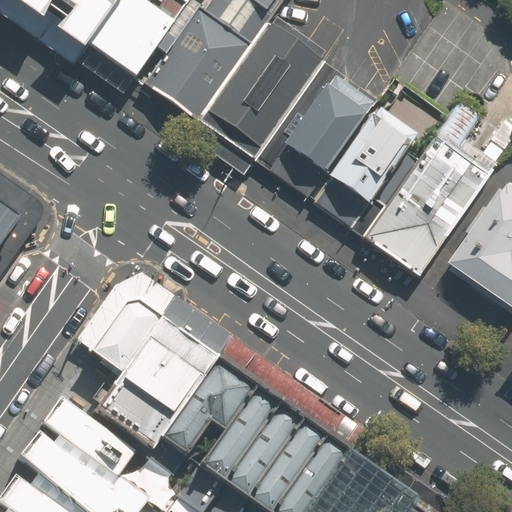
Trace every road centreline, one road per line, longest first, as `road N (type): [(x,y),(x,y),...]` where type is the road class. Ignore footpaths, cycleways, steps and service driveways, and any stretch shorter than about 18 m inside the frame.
road 1 (secondary): [(121,184),(511,455)]
road 2 (residential): [(0,359),(121,184)]
road 3 (secondary): [(0,103),(121,184)]
